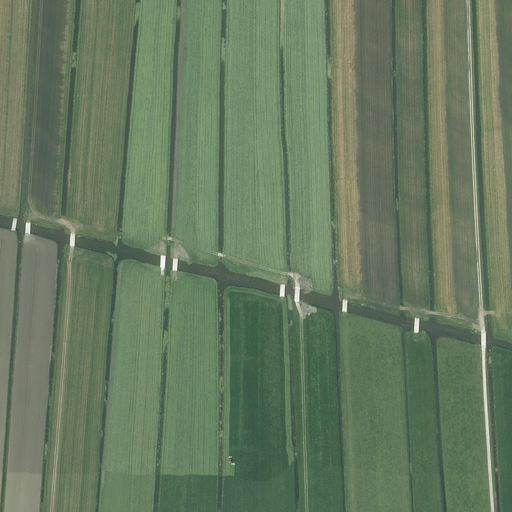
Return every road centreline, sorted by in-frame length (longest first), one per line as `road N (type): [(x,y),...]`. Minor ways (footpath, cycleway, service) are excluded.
road 1 (track): [(492,511),(467,0)]
road 2 (track): [(307,511),(293,277),(290,0)]
road 3 (track): [(68,224),(50,511)]
road 4 (track): [(31,209),(68,224),(177,240),(293,277)]
road 5 (track): [(344,298),(426,313),(498,313)]
